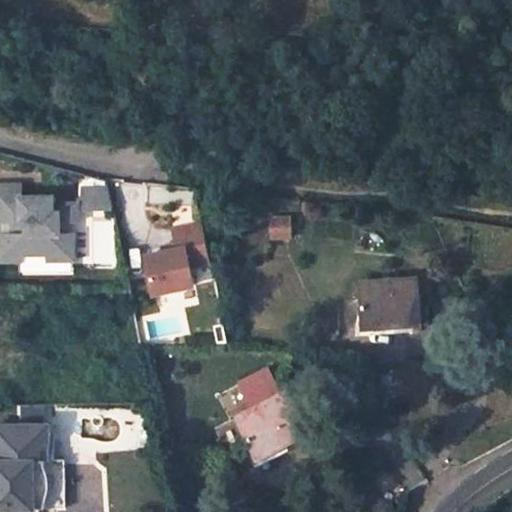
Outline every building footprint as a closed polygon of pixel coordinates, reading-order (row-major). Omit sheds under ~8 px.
[(81,221),(80,202),(56,202),(56,195),(23,195),(23,184),(0,184),(0,222),(1,223),(8,222),(9,233),(1,233),(1,260),(23,259),(23,253),(51,252),(51,259),(76,258),(75,231),(63,231),(63,221),(81,221)] [(114,207),(109,187),(85,187),(85,206),(114,207)] [(294,218),(274,218),(273,237),(294,238),(294,218)] [(178,242),(179,246),(165,249),(148,253),(156,291),(197,283),(193,264),(212,260),(204,221),(175,227),(178,242)] [(419,278),(363,283),(366,328),(422,324),(419,278)] [(227,331),(218,333),(220,341),(229,340),(227,331)] [(252,411),(281,395),(268,370),(239,386),(252,411)] [(309,432),(287,391),(281,395),(252,411),(237,419),(260,459),(309,432)] [(22,407),(23,419),(47,417),(46,405),(22,407)] [(52,460),(52,425),(0,424),(0,498),(1,501),(3,502),(4,504),(6,505),(8,506),(11,507),(14,507),(16,507),(15,511),(37,511),(37,508),(62,508),(62,460),(52,460)]
